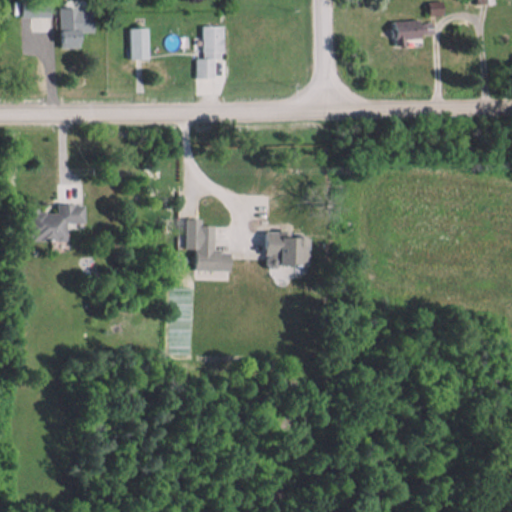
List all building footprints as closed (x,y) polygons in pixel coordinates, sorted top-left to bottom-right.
[(49,0),(20,0),(20,17),(50,17),(49,0)] [(59,49),(78,49),(78,30),(92,30),(92,8),(59,8),(59,49)] [(195,78),(219,78),(220,25),(201,25),(201,57),(196,57),(195,78)] [(147,27),(129,27),(129,58),(147,58),(147,27)] [(433,28),(398,30),(399,48),(421,47),(421,36),(433,35),(433,28)] [(26,210),(26,240),(65,240),(66,222),(83,222),(83,204),(56,203),(56,210),(26,210)] [(213,251),(213,225),(195,225),(195,270),(230,270),(230,251),(213,251)] [(303,266),(303,234),(265,234),(265,256),(278,256),(278,266),(303,266)]
